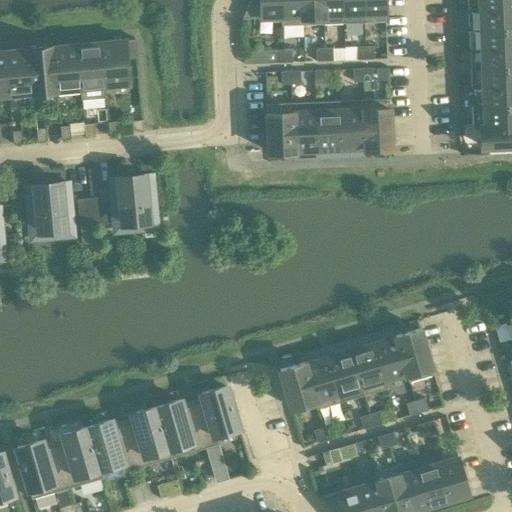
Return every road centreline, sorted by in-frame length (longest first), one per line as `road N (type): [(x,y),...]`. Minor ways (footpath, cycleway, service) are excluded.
road 1 (residential): [(233,0),(226,13),(233,137),(0,161)]
road 2 (residential): [(424,159),(417,0)]
